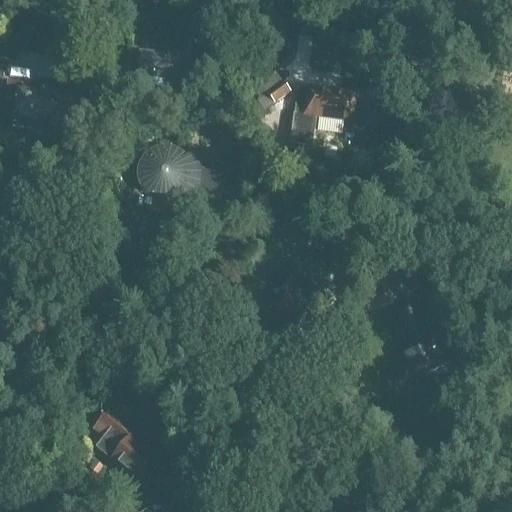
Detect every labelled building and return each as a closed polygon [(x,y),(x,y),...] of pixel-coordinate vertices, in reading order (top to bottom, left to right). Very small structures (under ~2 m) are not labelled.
[(137,77),(164,81),(163,95),(190,97),(192,74),(179,73),(181,53),(165,52),(165,57),(140,54),(137,77)] [(285,82),(269,94),(277,105),(293,93),(285,82)] [(8,86),(5,106),(7,107),(5,116),(13,117),(12,129),(35,132),(36,118),(49,120),(47,135),(74,139),(79,99),(62,96),(62,100),(17,93),(18,88),(8,86)] [(300,93),(298,117),(294,116),(290,146),(313,149),(317,119),(352,122),(351,127),(354,131),(358,132),(363,132),(367,129),(368,126),(371,102),(356,101),(335,99),(336,94),(318,93),(318,95),(300,93)] [(191,107),(174,105),(172,132),(188,134),(191,107)] [(267,126),(255,126),(255,137),(267,137),(267,126)] [(194,155),(187,159),(182,154),(177,151),(170,149),(163,149),(157,150),(151,153),(145,157),(141,163),(138,169),(137,175),(138,182),(139,188),(143,194),(147,199),(151,195),(156,198),(160,199),(165,200),(170,199),(174,198),(182,210),(188,206),(193,201),(197,195),(199,188),(201,182),(201,175),(200,168),(198,161),(194,155)] [(499,175),(511,174),(511,153),(499,154),(499,175)] [(348,241),(342,264),(341,269),(352,272),(353,268),(356,269),(362,244),(348,241)] [(391,281),(404,268),(395,259),(382,271),(391,281)] [(280,301),(279,300),(269,310),(275,316),(274,317),(287,329),(298,318),(297,317),(303,311),(300,308),(305,303),(309,306),(321,293),(299,272),(286,285),(291,291),(287,296),(286,295),(280,301)] [(386,298),(363,312),(369,322),(392,309),(386,298)] [(404,331),(407,329),(418,349),(403,356),(407,363),(396,369),(403,380),(412,375),(416,381),(444,366),(429,338),(430,338),(412,304),(394,314),(404,331)] [(137,479),(155,454),(142,445),(144,442),(125,427),(126,425),(108,412),(94,431),(106,440),(111,433),(127,444),(113,462),(137,479)]
